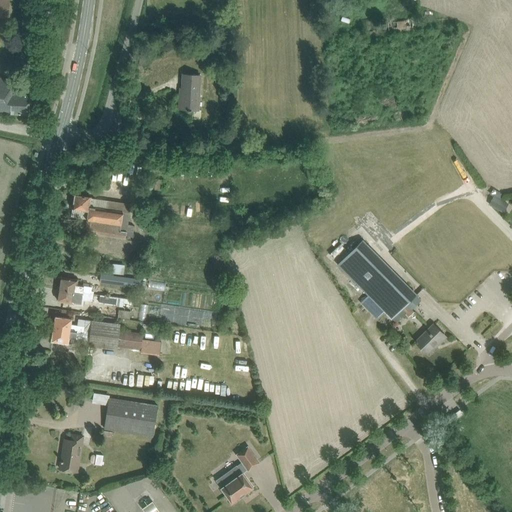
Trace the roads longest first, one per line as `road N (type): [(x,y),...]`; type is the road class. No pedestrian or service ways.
road 1 (track): [(110,139),(224,149),(421,129),(465,32)]
road 2 (tertiary): [(0,463),(37,221),(59,135)]
road 3 (unclassified): [(95,137),(140,0)]
